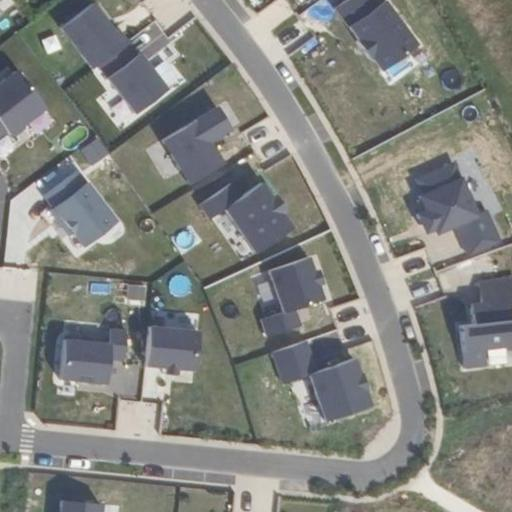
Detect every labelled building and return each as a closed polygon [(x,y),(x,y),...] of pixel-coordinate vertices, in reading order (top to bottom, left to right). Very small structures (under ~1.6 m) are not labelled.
[(381,72),(417,45),(382,0),(346,0),(334,9),(358,41),(356,42),(369,60),(371,58),(381,72)] [(92,1),(57,30),(92,71),(126,42),(92,1)] [(37,16),(18,30),(49,72),(68,58),(37,16)] [(95,70),(103,80),(137,54),(130,44),(95,70)] [(138,54),(105,82),(137,118),(170,90),(138,54)] [(16,71),(0,83),(0,135),(5,131),(11,139),(24,129),(21,125),(44,108),(16,71)] [(229,130),(216,108),(161,141),(188,185),(221,165),(207,143),(229,130)] [(88,249),(120,220),(62,159),(30,188),(88,249)] [(476,217),(454,165),(416,181),(422,197),(419,198),(425,212),(416,216),(424,235),(433,231),(435,236),(454,228),(466,257),(498,244),(485,213),(476,217)] [(253,255),(291,230),(280,215),(284,212),(274,197),(270,200),(260,184),(239,199),(229,185),(199,205),(209,220),(223,211),(253,255)] [(3,221),(24,239),(47,213),(26,195),(3,221)] [(293,310),(321,300),(306,259),(267,273),(281,313),(260,321),(266,338),(299,327),(293,310)] [(511,295),(511,274),(511,273),(475,277),(478,298),(467,300),(470,320),(457,322),(462,365),(484,362),(481,345),(511,340),(511,314),(511,315),(508,296),(511,295)] [(144,367),(193,372),(197,332),(148,328),(144,367)] [(58,380),(105,385),(107,359),(122,361),(125,332),(110,330),(109,345),(62,341),(58,380)] [(308,375),(324,421),(369,406),(363,391),(366,390),(360,374),(358,375),(353,359),(315,372),(305,341),(272,353),(282,384),(308,375)] [(59,511),(99,511),(101,505),(61,501),(59,511)]
